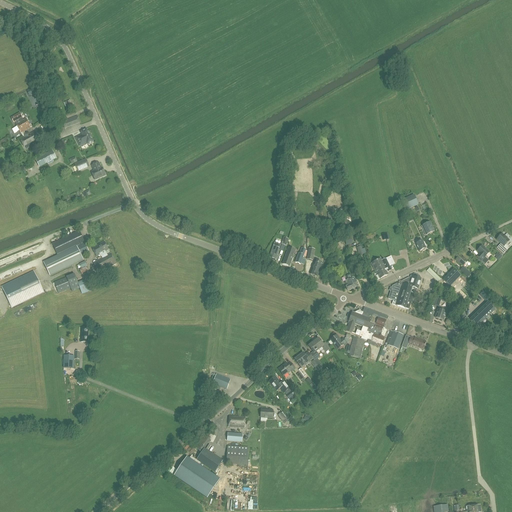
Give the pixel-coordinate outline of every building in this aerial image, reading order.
[(29,96),(37,93),(34,87),(27,90),(29,96)] [(25,118),(22,120),(21,118),(22,117),(20,113),(11,118),(14,123),(16,122),(17,123),(16,124),(21,133),(23,137),(24,137),(24,135),(25,134),(24,131),(31,127),(25,118)] [(80,122),(77,116),(62,122),(65,128),(80,122)] [(47,128),(43,131),(46,136),(49,134),(50,135),(53,133),(50,127),(47,128)] [(87,145),(93,142),(86,130),(81,132),(82,135),(76,138),(80,147),(87,143),(87,145)] [(25,149),(38,142),(33,132),(29,134),(29,133),(28,133),(27,133),(26,133),(25,133),(25,134),(24,135),(24,137),(23,137),(20,139),(25,149)] [(36,160),(39,167),(56,159),(52,151),(36,160)] [(78,172),(89,167),(86,159),(75,164),(78,172)] [(105,175),(102,168),(101,168),(99,163),(92,166),(94,171),(92,172),(95,180),(105,175)] [(407,210),(418,205),(413,195),(402,200),(407,210)] [(434,231),(430,222),(421,226),(425,235),(434,231)] [(52,244),(57,256),(44,262),(50,276),(84,260),(82,256),(89,253),(79,231),(52,244)] [(502,234),(496,240),(501,244),(497,248),(503,254),(509,248),(508,247),(511,242),(511,238),(507,234),(505,236),(502,234)] [(346,245),(353,244),(351,236),(344,238),(346,245)] [(418,243),(416,244),(419,251),(420,251),(421,251),(422,251),(422,250),(425,248),(424,246),(425,246),(424,243),(423,243),(422,241),(421,241),(420,239),(417,241),(418,243)] [(99,273),(116,264),(111,253),(107,255),(105,251),(109,250),(104,241),(92,248),(96,256),(100,255),(100,256),(101,255),(102,258),(93,263),(99,273)] [(275,259),(279,249),(273,246),(269,257),(275,259)] [(482,246),(477,251),(479,253),(482,256),(480,259),(478,261),(484,266),(485,264),(488,261),(485,257),(489,252),(482,246)] [(288,248),(287,251),(282,264),(289,267),(293,257),(292,257),(295,250),(288,248)] [(298,253),(295,263),(300,265),(300,264),(305,253),(306,250),(301,248),(299,253),(298,253)] [(313,261),(315,249),(309,248),(307,259),(313,261)] [(462,267),(467,261),(461,255),(455,260),(462,267)] [(396,269),(390,257),(381,261),(380,259),(371,263),(376,274),(378,274),(380,279),(388,275),(387,273),(396,269)] [(317,277),(322,263),(315,260),(310,274),(317,277)] [(448,276),(443,281),(450,287),(461,276),(455,270),(449,277),(448,276)] [(33,272),(2,287),(12,308),(43,293),(33,272)] [(428,273),(427,276),(442,281),(443,278),(428,273)] [(72,291),(80,288),(82,294),(94,290),(91,284),(98,282),(97,277),(90,280),(89,279),(78,283),(75,274),(54,282),(59,293),(71,289),(72,291)] [(348,285),(345,286),(346,288),(347,290),(348,291),(359,286),(354,277),(352,278),(351,275),(350,274),(347,275),(346,277),(347,280),(345,281),(348,285)] [(393,286),(388,299),(393,300),(392,304),(395,305),(405,308),(408,309),(411,302),(412,303),(414,296),(413,295),(415,288),(416,289),(418,289),(421,280),(420,279),(420,278),(420,276),(415,274),(413,275),(412,277),(411,276),(410,278),(409,278),(401,282),(400,283),(399,283),(398,284),(396,284),(393,286)] [(441,285),(436,291),(441,294),(445,289),(441,285)] [(432,303),(439,306),(441,300),(433,298),(432,303)] [(486,305),(483,307),(490,314),(494,309),(489,304),(486,306),(486,305)] [(446,312),(447,309),(439,307),(438,310),(438,309),(435,318),(443,321),(446,312)] [(482,310),(480,312),(485,318),(490,314),(483,307),(481,310),(482,310)] [(360,310),(354,313),(352,312),(349,322),(346,331),(351,333),(352,333),(355,324),(363,327),(359,336),(371,341),(381,345),(384,338),(380,336),(382,332),(381,332),(383,328),(384,328),(387,320),(380,317),(380,318),(361,311),(360,310)] [(477,314),(475,316),(481,322),(485,318),(480,312),(478,314),(477,314)] [(473,319),(471,321),(476,327),(481,322),(475,316),(472,318),(473,319)] [(390,331),(388,337),(391,338),(388,346),(398,349),(403,335),(394,332),(390,331)] [(344,346),(347,344),(343,339),(341,341),(336,335),(330,340),(337,350),(344,345),(344,346)] [(345,352),(349,353),(349,356),(358,358),(362,340),(353,336),(351,346),(347,345),(345,352)] [(406,349),(408,344),(423,350),(426,341),(415,337),(414,338),(411,337),(410,340),(405,338),(401,347),(406,349)] [(70,338),(70,340),(65,340),(65,349),(74,349),(74,338),(70,338)] [(312,341),(319,350),(320,351),(323,349),(326,353),(328,351),(329,352),(331,350),(330,349),(325,343),(323,345),(318,338),(317,340),(316,339),(315,339),(314,340),(313,340),(313,341),(312,341)] [(313,352),(310,354),(315,361),(320,357),(317,353),(320,351),(312,341),(311,342),(310,343),(309,344),(310,345),(308,346),(313,352)] [(315,368),(319,366),(318,365),(315,361),(310,354),(308,352),(304,355),(303,353),(298,356),(306,366),(310,362),(315,368)] [(75,359),(75,357),(64,356),(63,369),(74,369),(75,359)] [(294,359),(299,366),(301,368),(299,370),(304,378),(307,376),(302,369),(306,366),(298,356),(294,359)] [(295,369),(290,363),(288,365),(286,363),(278,369),(283,376),(291,370),(292,371),(295,369)] [(358,381),(363,378),(360,374),(359,375),(358,373),(357,374),(355,371),(351,374),(353,377),(356,375),(357,377),(356,377),(358,381)] [(299,372),(297,375),(301,380),(302,382),(304,380),(305,380),(304,378),(299,372)] [(213,384),(227,389),(231,380),(217,374),(213,384)] [(275,377),(269,382),(276,391),(280,388),(284,393),(284,392),(289,389),(283,381),(280,383),(275,377)] [(331,396),(337,402),(343,396),(337,390),(331,396)] [(292,391),(286,396),(289,399),(294,395),(292,391)] [(272,418),(273,410),(261,410),(260,418),(272,418)] [(288,417),(283,412),(278,416),(282,422),(286,419),(287,417),(288,417)] [(244,428),(245,417),(229,416),(229,427),(244,428)] [(210,439),(202,433),(193,446),(201,452),(210,439)] [(242,443),(243,434),(228,433),(227,442),(242,443)] [(249,447),(227,446),(226,464),(247,466),(249,447)] [(219,459),(204,449),(197,459),(215,471),(222,462),(219,459)] [(187,457),(174,476),(207,498),(220,479),(187,457)]
